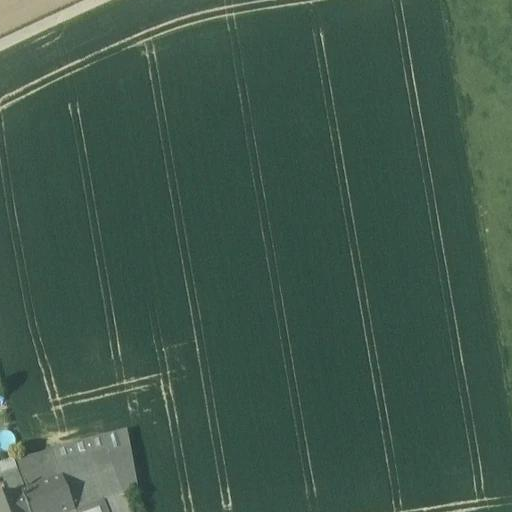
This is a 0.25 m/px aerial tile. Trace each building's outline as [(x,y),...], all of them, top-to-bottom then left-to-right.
[(51,455),(52,457),(57,470),(107,451),(109,459),(130,453),(127,436),(51,455)] [(85,511),(101,506),(124,498),(109,459),(107,451),(57,470),(62,484),(72,511),(85,511)] [(130,453),(109,459),(124,498),(137,493),(130,453)] [(0,507),(22,499),(62,484),(57,470),(52,457),(14,467),(18,475),(0,481),(0,507)] [(72,511),(62,484),(22,499),(27,511),(72,511)] [(101,506),(103,511),(129,511),(124,498),(101,506)] [(27,511),(22,499),(0,507),(0,511),(27,511)]
